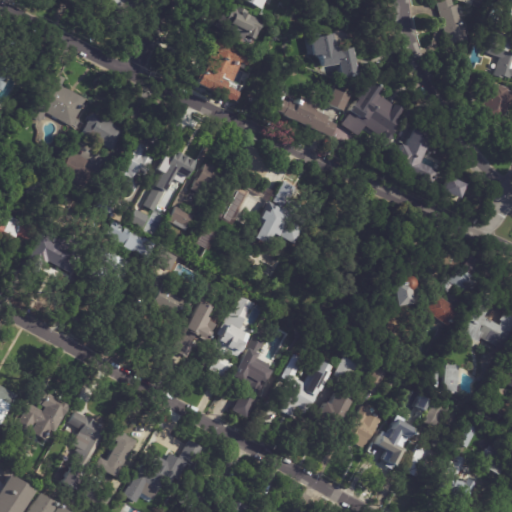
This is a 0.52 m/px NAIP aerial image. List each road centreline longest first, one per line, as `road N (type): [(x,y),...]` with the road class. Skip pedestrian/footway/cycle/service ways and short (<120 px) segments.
road 1 (residential): [(511,248),(0,4)]
road 2 (residential): [(367,511),(0,310)]
road 3 (residential): [(511,204),(456,137),(413,57),(406,0)]
